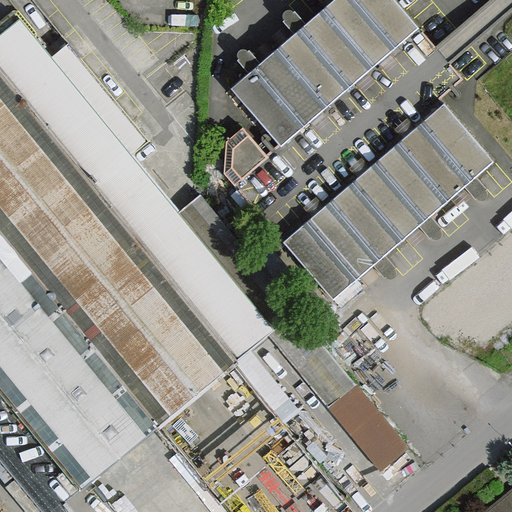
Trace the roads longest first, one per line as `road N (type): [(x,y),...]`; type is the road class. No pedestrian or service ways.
road 1 (unclassified): [(511,418),(396,511)]
road 2 (unknown): [(62,48),(158,131)]
